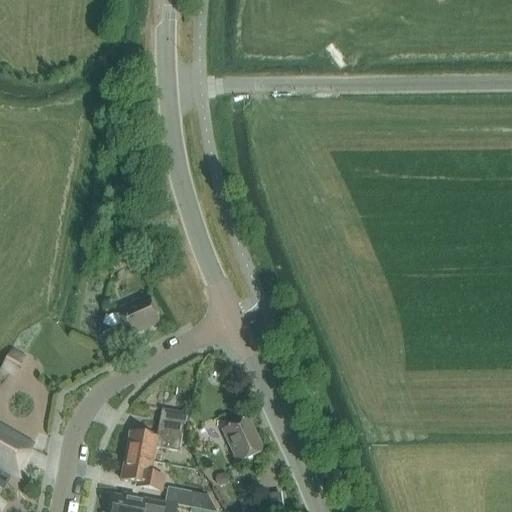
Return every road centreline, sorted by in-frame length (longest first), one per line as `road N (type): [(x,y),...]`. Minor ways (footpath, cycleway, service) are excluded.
road 1 (secondary): [(233,319),(177,166),(164,62),(169,0)]
road 2 (secondary): [(318,511),(233,319)]
road 3 (residential): [(124,379),(82,414),(58,511)]
road 4 (residential): [(124,379),(233,319)]
